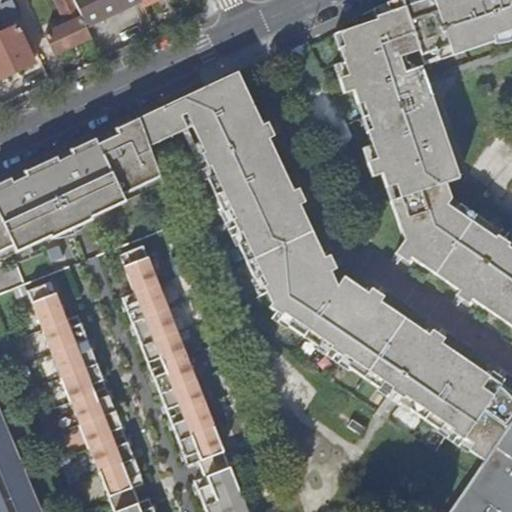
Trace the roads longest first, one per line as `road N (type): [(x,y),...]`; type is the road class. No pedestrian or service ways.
road 1 (residential): [(243,30),(336,248),(511,367)]
road 2 (residential): [(243,30),(0,140)]
